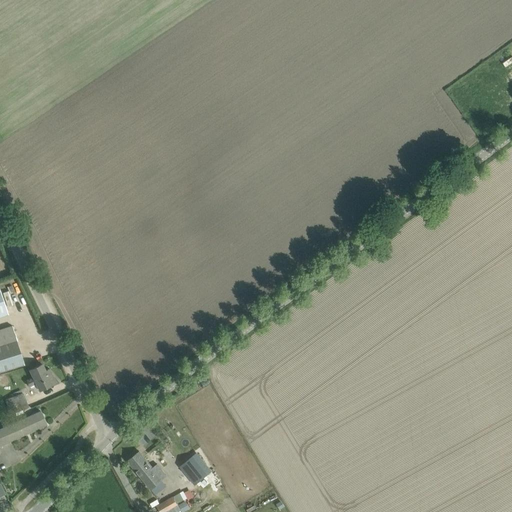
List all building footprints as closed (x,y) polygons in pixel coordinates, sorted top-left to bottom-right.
[(12,326),(0,329),(0,370),(24,364),(12,326)] [(30,370),(33,377),(27,380),(29,386),(36,383),(40,390),(43,389),(52,385),(52,384),(56,382),(53,375),(48,377),(42,364),(33,368),(30,370)] [(5,399),(11,414),(29,407),(23,392),(5,399)] [(0,429),(0,445),(47,425),(41,411),(0,429)] [(139,451),(127,460),(151,489),(168,476),(158,464),(153,468),(139,451)] [(193,456),(180,466),(195,485),(207,475),(195,459),(193,456)] [(157,506),(160,511),(166,511),(178,505),(173,497),(157,506)] [(184,502),(178,505),(182,511),(183,511),(188,509),(184,502)]
